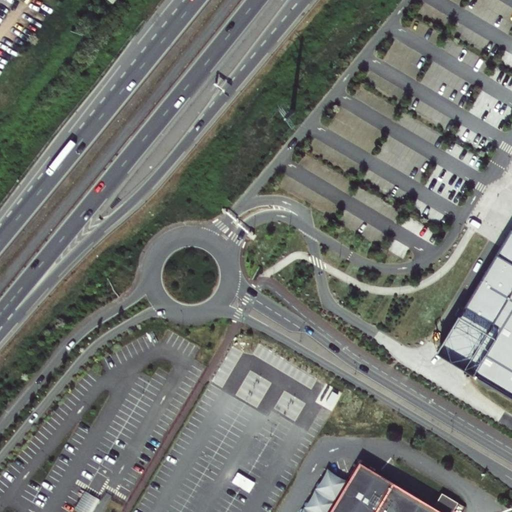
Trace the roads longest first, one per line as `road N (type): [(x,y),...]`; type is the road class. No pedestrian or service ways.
road 1 (motorway): [(0,314),(256,0)]
road 2 (motorway): [(0,328),(147,186),(257,56)]
road 3 (tertiary): [(209,311),(255,324),(511,479)]
road 4 (tertiary): [(511,459),(351,363),(230,270)]
road 5 (motorway): [(195,0),(0,239)]
road 6 (tertiary): [(0,458),(98,344),(147,314),(175,312)]
road 7 (tertiary): [(150,269),(139,292),(80,333),(0,429)]
